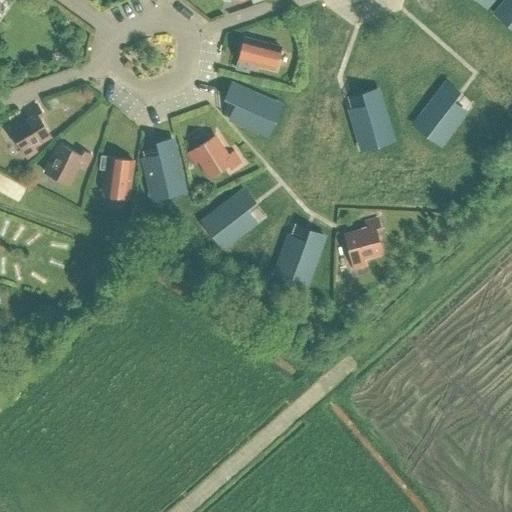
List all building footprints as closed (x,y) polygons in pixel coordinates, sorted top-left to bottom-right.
[(511,28),(511,0),(508,0),(501,9),(506,13),(511,17),(511,20),(508,26),(511,28)] [(275,69),(281,47),(244,38),(236,69),(248,72),(250,63),(275,69)] [(446,83),(420,117),(433,127),(427,133),(441,144),(465,112),(452,102),(459,93),(446,83)] [(232,84),(225,99),(236,104),(230,119),(266,135),(273,119),(265,116),(271,102),(232,84)] [(366,105),(350,110),(361,148),(377,143),(375,135),(390,131),(378,89),(362,94),(366,105)] [(27,158),(36,152),(33,146),(50,136),(38,116),(42,114),(37,106),(26,112),(30,118),(10,130),(27,158)] [(227,156),(215,136),(187,154),(193,163),(199,159),(209,176),(228,164),(231,168),(239,163),(233,153),(227,156)] [(159,155),(143,159),(152,197),(169,193),(167,185),(182,182),(172,140),(157,143),(159,155)] [(79,155),(59,145),(46,169),(70,181),(80,160),(86,163),(90,155),(82,151),(79,155)] [(128,198),(133,161),(102,157),(100,168),(109,169),(105,195),(128,198)] [(244,190),(210,216),(220,229),(213,234),(224,247),(255,222),(245,210),(254,202),(244,190)] [(367,230),(345,236),(353,268),(364,265),(362,258),(381,253),(376,231),(380,230),(378,220),(365,223),(367,230)] [(290,236),(276,273),(292,279),(295,271),(309,276),(324,236),(309,230),(305,241),(290,236)]
